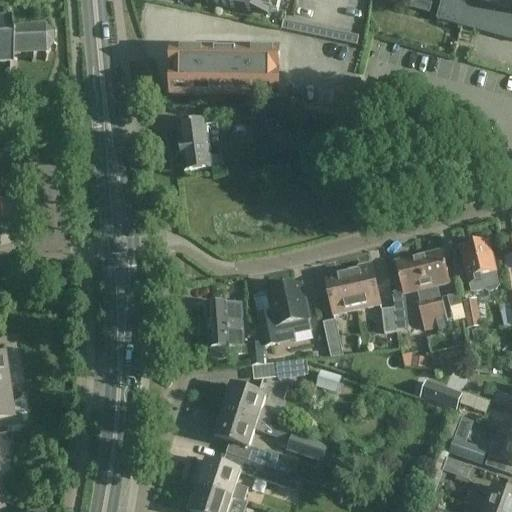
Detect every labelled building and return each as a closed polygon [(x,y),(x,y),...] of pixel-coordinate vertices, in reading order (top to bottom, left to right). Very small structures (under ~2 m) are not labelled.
[(216,0),(216,2),(273,14),(275,0),(216,0)] [(429,14),(432,4),(416,0),(412,0),(410,9),(429,14)] [(511,0),(442,0),(437,21),(511,42),(511,0)] [(0,71),(6,71),(6,78),(10,77),(10,71),(16,71),(16,67),(10,67),(9,63),(16,63),(15,59),(30,58),(31,63),(34,63),(34,58),(41,58),(45,62),(47,61),(45,58),(49,52),(54,53),(54,50),(51,49),(50,40),(55,37),(53,35),(49,38),(44,31),(46,28),(44,26),(40,29),(32,30),(32,27),(29,27),(29,30),(9,31),(9,21),(7,22),(7,17),(3,17),(3,21),(0,21),(0,71)] [(282,31),(290,33),(292,24),(284,22),(282,31)] [(299,25),(292,24),(290,33),(297,34),(299,25)] [(307,27),(299,25),(297,34),(305,36),(307,27)] [(314,28),(307,27),(305,36),(312,38),(314,28)] [(321,30),(314,28),(312,38),(320,39),(321,30)] [(329,32),(321,30),(320,39),(327,41),(329,32)] [(336,33),(329,32),(327,41),(334,42),(336,33)] [(344,35),(336,33),(334,42),(342,44),(344,35)] [(351,36),(344,35),(342,44),(349,45),(351,36)] [(359,38),(351,36),(349,45),(357,47),(359,38)] [(279,97),(280,45),(216,45),(216,52),(173,52),(173,97),(279,97)] [(227,108),(228,123),(254,120),(253,106),(227,108)] [(349,129),(350,125),(350,121),(351,114),(351,110),(349,110),(318,109),(317,126),(349,129)] [(212,170),(211,158),(210,157),(206,123),(178,127),(185,174),(212,170)] [(325,159),(303,162),(305,174),(327,171),(325,159)] [(287,176),(296,175),(294,166),(271,169),(272,179),(275,178),(279,178),(285,177),(287,176)] [(463,251),(473,289),(473,290),(474,293),(485,290),(489,293),(497,291),(499,287),(489,244),(485,245),(483,243),(476,245),(476,247),(463,251)] [(428,289),(438,329),(449,326),(443,300),(441,300),(438,289),(438,288),(451,285),(443,255),(440,256),(440,254),(432,256),(432,257),(421,260),(428,289)] [(428,289),(421,260),(409,263),(408,262),(399,264),(400,265),(397,266),(404,291),(405,297),(420,293),(423,304),(421,305),(428,331),(438,329),(428,289)] [(348,268),(358,314),(381,308),(371,263),(348,268)] [(358,314),(348,268),(324,274),(334,319),(358,314)] [(258,319),(263,342),(264,350),(279,347),(278,342),(311,335),(308,322),(310,322),(301,281),(266,289),(271,316),(258,319)] [(405,297),(404,291),(394,293),(395,306),(397,324),(409,323),(405,297)] [(482,325),(478,298),(464,300),(469,328),(482,325)] [(264,350),(263,342),(245,344),(241,301),(206,305),(212,360),(231,358),(230,349),(238,348),(239,355),(249,354),(250,368),(266,366),(264,350)] [(397,324),(395,306),(383,308),(386,334),(398,332),(397,324)] [(335,323),(323,326),(330,360),(343,358),(335,323)] [(446,357),(450,373),(475,367),(471,350),(446,357)] [(415,359),(413,370),(428,372),(429,366),(429,360),(415,359)] [(306,362),(279,365),(281,379),(308,376),(306,362)] [(323,367),(317,385),(336,392),(342,374),(323,367)] [(7,383),(0,384),(0,422),(13,421),(7,383)] [(458,412),(459,413),(465,396),(428,383),(422,400),(458,412)] [(232,388),(224,412),(270,428),(274,416),(262,413),(267,399),(232,388)] [(270,428),(224,412),(215,440),(249,451),(255,433),(267,437),(270,428)] [(455,416),(443,449),(451,451),(455,441),(462,421),(463,419),(455,416)] [(511,437),(506,450),(493,445),(489,457),(511,465),(511,437)] [(455,441),(451,451),(450,456),(481,467),(486,452),(455,441)] [(253,450),(253,451),(249,463),(278,472),(282,459),(253,450)] [(431,481),(439,484),(442,475),(443,473),(447,460),(448,460),(450,456),(441,453),(440,458),(431,481)] [(447,460),(443,473),(469,482),(474,470),(448,460),(447,460)] [(242,474),(239,474),(207,463),(199,488),(233,499),(242,474)] [(282,474),(278,472),(249,463),(244,477),(273,486),(286,490),(290,476),(282,474)] [(415,467),(403,463),(400,470),(413,475),(415,467)] [(415,477),(410,492),(424,497),(429,481),(415,477)] [(482,511),(511,511),(511,488),(494,482),(487,502),(470,495),(466,506),(482,511)] [(229,511),(233,499),(199,488),(190,511),(229,511)] [(429,493),(422,511),(437,511),(443,498),(435,495),(429,493)]
